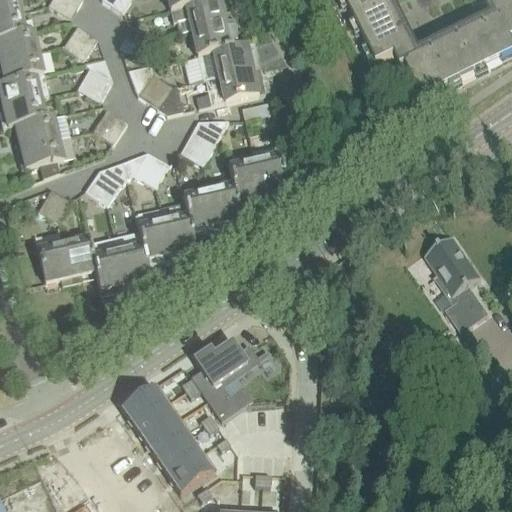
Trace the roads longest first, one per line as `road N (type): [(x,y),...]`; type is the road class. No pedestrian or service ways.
road 1 (tertiary): [(267,278),(511,112)]
road 2 (tertiary): [(56,422),(267,278)]
road 3 (unclassified): [(297,511),(307,360),(297,325),(267,278)]
road 4 (residential): [(56,422),(0,298)]
